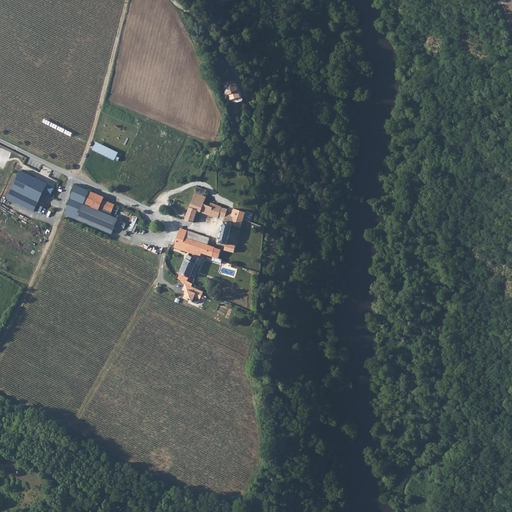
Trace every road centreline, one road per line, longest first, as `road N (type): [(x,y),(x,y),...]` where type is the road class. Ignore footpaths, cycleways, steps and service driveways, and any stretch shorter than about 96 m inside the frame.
road 1 (track): [(172,0),(221,102),(209,155),(172,220)]
road 2 (track): [(72,176),(98,115),(126,0)]
road 3 (unclassified): [(215,233),(72,176)]
road 4 (track): [(0,343),(59,218)]
